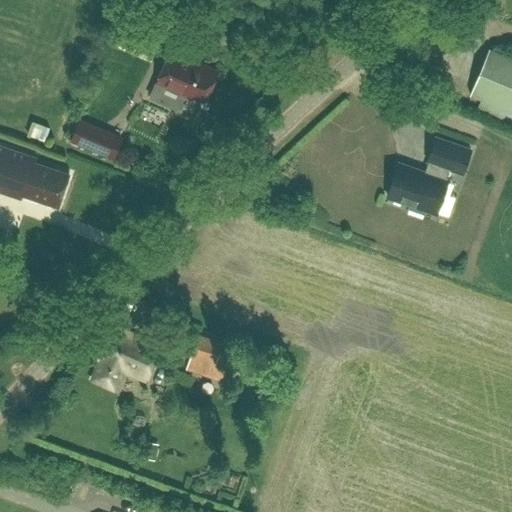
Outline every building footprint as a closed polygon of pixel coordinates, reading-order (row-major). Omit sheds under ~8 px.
[(144,7),(134,42),(163,51),(174,16),(144,7)] [(511,58),(489,48),(469,94),(481,99),(476,108),(502,120),(506,110),(511,113),(511,58)] [(216,70),(170,49),(155,83),(186,97),(188,92),(203,99),(216,70)] [(122,137),(79,120),(71,140),(114,157),(122,137)] [(37,121),(33,134),(50,139),(54,126),(37,121)] [(386,196),(436,214),(447,182),(444,181),(449,168),(462,173),(470,151),(435,139),(427,161),(435,163),(430,176),(398,164),(386,196)] [(36,157),(0,144),(0,191),(14,196),(15,192),(57,206),(68,172),(34,160),(36,157)] [(159,345),(109,324),(94,358),(99,360),(90,379),(112,389),(120,370),(144,380),(159,345)] [(232,346),(197,335),(185,369),(221,381),(232,346)] [(159,456),(163,443),(151,439),(146,452),(159,456)]
